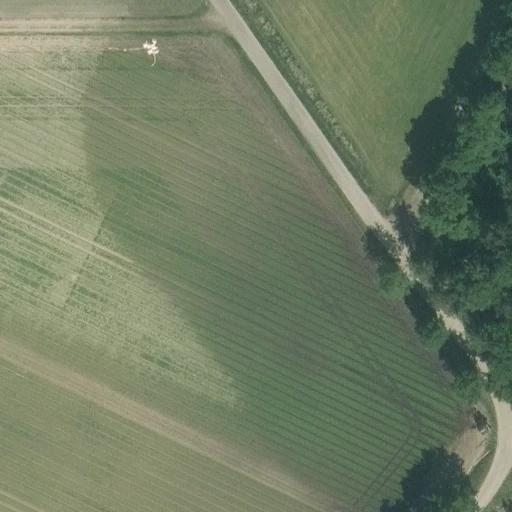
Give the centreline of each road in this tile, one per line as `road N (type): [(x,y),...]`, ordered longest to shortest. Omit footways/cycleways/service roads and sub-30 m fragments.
road 1 (track): [(511,401),(216,0)]
road 2 (track): [(232,22),(0,29)]
